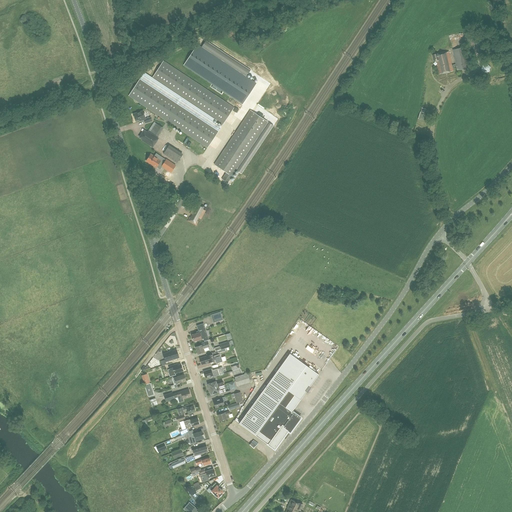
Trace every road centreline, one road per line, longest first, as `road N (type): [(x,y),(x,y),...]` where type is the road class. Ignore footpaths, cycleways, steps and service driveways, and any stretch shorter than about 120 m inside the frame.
road 1 (unclassified): [(235,498),(73,0)]
road 2 (primary): [(242,511),(467,262)]
road 3 (unclassified): [(235,498),(324,398),(439,234)]
road 4 (unclassified): [(491,305),(423,324),(255,511)]
road 5 (track): [(59,460),(70,458),(179,327)]
road 6 (unknown): [(450,222),(430,144),(433,103),(469,66)]
